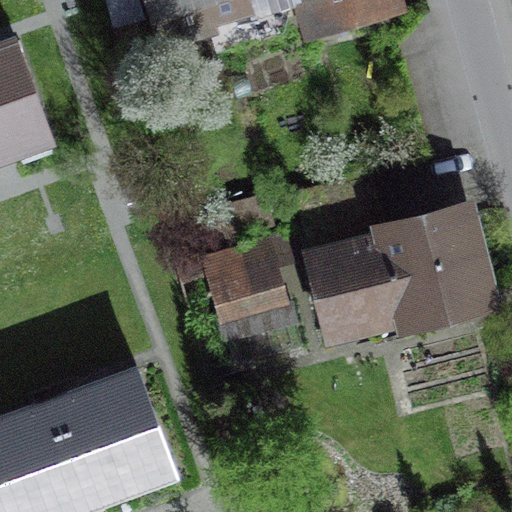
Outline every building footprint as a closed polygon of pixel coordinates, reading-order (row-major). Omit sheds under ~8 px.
[(132,0),(146,49),(290,8),(301,46),(397,19),(391,0),(132,0)] [(15,45),(0,50),(0,174),(55,154),(15,45)] [(353,181),(303,193),(309,215),(358,204),(353,181)] [(358,237),(290,256),(315,350),(388,330),(390,337),(492,310),(462,200),(355,229),(358,237)] [(272,272),(206,290),(216,327),(282,309),(272,272)] [(142,381),(0,429),(0,511),(101,511),(178,485),(142,381)]
